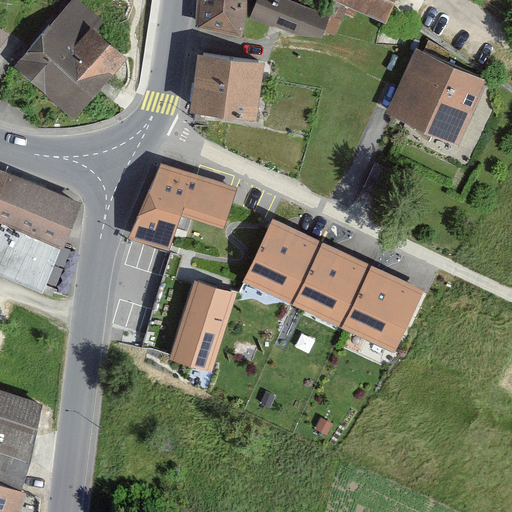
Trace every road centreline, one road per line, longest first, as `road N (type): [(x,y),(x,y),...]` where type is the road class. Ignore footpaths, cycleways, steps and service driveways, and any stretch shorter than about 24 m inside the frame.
road 1 (residential): [(511,295),(153,123)]
road 2 (tertiary): [(63,511),(108,165)]
road 3 (tertiary): [(153,123),(176,0)]
